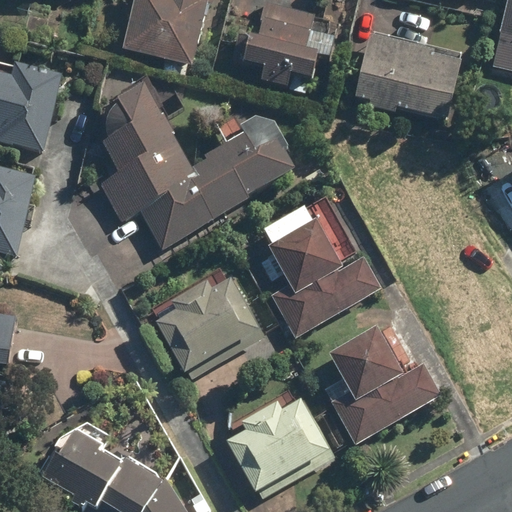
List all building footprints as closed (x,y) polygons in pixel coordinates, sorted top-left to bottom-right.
[(137,0),(123,54),(167,65),(164,74),(184,79),(186,69),(196,72),(213,0),(137,0)] [(511,0),(501,44),(511,46),(511,63),(510,72),(511,72),(511,0)] [(315,19),(268,8),(261,43),(240,38),(234,64),(265,71),(262,85),(289,92),(292,78),(314,83),(319,60),(332,63),(337,40),(312,34),(315,19)] [(468,62),(373,36),(355,102),(451,127),(468,62)] [(14,83),(0,79),(0,137),(1,137),(0,140),(0,144),(45,157),(66,82),(18,69),(14,83)] [(194,169),(147,89),(119,105),(118,106),(117,108),(116,109),(115,111),(114,112),(113,114),(112,116),(111,117),(110,119),(109,121),(109,123),(108,124),(108,126),(107,128),(107,130),(107,132),(106,134),(106,136),(106,137),(106,139),(106,141),(106,143),(106,145),(107,147),(107,149),(107,150),(122,176),(102,188),(125,228),(143,218),(165,257),(253,206),(252,203),(299,176),(287,155),(293,152),(272,116),(223,145),(226,150),(194,169)] [(0,274),(11,278),(40,184),(0,172),(0,274)] [(276,289),(270,293),(298,343),(385,294),(367,261),(346,273),(311,212),(265,238),(276,258),(263,265),(276,289)] [(178,311),(158,322),(187,376),(262,337),(234,282),(216,291),(213,286),(175,307),(178,311)] [(0,366),(14,369),(21,324),(0,320),(0,366)] [(351,394),(333,404),(357,450),(446,403),(427,367),(417,372),(400,341),(389,347),(381,333),(333,358),(351,394)] [(249,437),(231,447),(260,498),(334,457),(304,404),(282,416),(279,410),(244,430),(249,437)] [(88,426),(62,437),(37,478),(91,511),(101,511),(103,509),(108,511),(186,511),(172,490),(106,451),(112,440),(88,426)]
